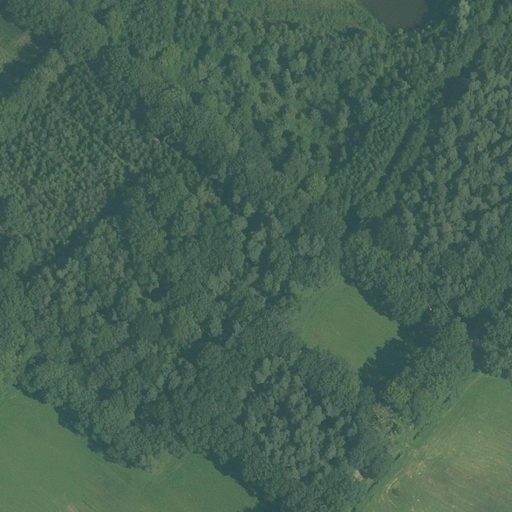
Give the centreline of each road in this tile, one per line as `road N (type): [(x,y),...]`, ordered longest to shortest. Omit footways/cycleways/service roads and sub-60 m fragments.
road 1 (track): [(31,0),(465,342),(511,357)]
road 2 (unclassified): [(325,511),(479,324),(511,260)]
